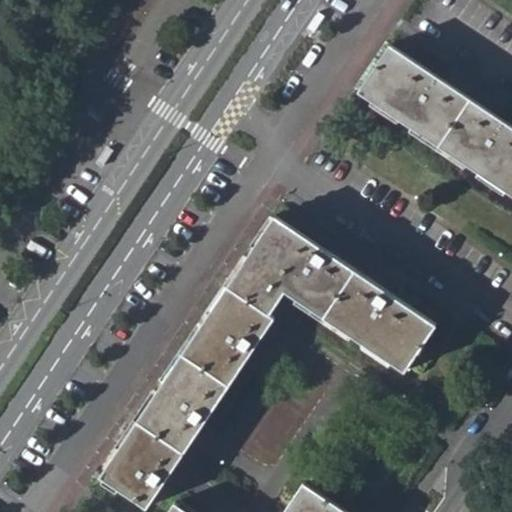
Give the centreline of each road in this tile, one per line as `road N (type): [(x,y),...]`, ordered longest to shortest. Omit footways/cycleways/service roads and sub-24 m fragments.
road 1 (residential): [(511,326),(267,157),(254,122),(208,89)]
road 2 (tertiary): [(208,89),(0,402)]
road 3 (residential): [(470,459),(359,387),(275,511)]
